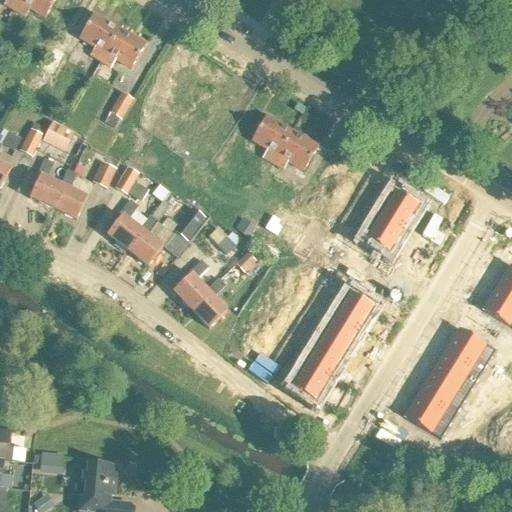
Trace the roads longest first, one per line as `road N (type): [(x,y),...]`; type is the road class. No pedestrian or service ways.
road 1 (residential): [(334,455),(120,289),(0,232)]
road 2 (residential): [(334,455),(499,201)]
road 3 (residential): [(404,134),(173,0)]
road 4 (residential): [(404,134),(478,0)]
